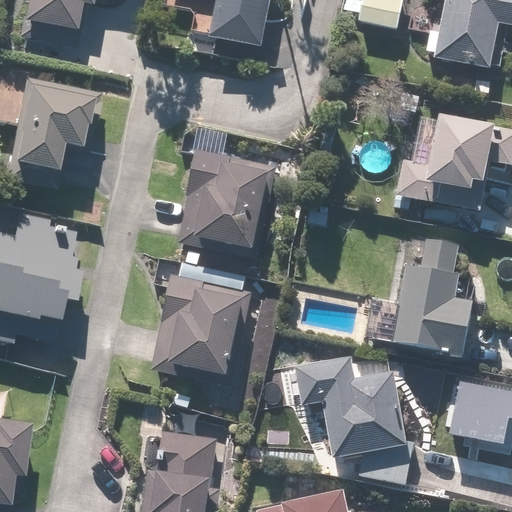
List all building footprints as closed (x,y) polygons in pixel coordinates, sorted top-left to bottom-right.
[(25,0),(17,43),(70,53),(78,11),(85,12),(87,0),(25,0)] [(162,0),(160,10),(194,18),(190,35),(208,39),(207,45),(257,56),(270,0),(162,0)] [(363,0),(363,4),(346,1),(344,12),(354,13),(353,20),(360,21),(359,27),(398,33),(402,0),(363,0)] [(425,58),(435,59),(434,65),(490,74),(498,28),(511,30),(511,0),(443,0),(440,22),(434,21),(432,36),(429,35),(425,58)] [(99,98),(22,83),(2,187),(48,196),(57,152),(75,156),(80,130),(83,131),(87,112),(96,114),(99,98)] [(511,165),(511,132),(434,122),(431,147),(407,144),(399,205),(479,216),(485,168),(511,172),(511,165)] [(273,171),(194,156),(175,251),(254,267),(273,171)] [(69,246),(0,235),(0,351),(6,352),(8,341),(49,348),(57,302),(72,304),(77,276),(68,275),(70,264),(66,263),(69,246)] [(476,316),(468,315),(469,306),(453,304),(456,280),(451,279),(456,248),(408,239),(390,347),(460,358),(464,334),(473,335),(476,316)] [(251,295),(170,278),(149,375),(223,391),(241,309),(248,310),(251,295)] [(329,461),(355,458),(357,482),(408,488),(411,449),(404,450),(398,376),(352,380),(351,363),(296,370),(299,407),(325,405),(329,461)] [(511,389),(461,380),(452,432),(508,442),(511,418),(511,389)] [(205,511),(213,442),(193,440),(196,418),(171,415),(169,434),(164,433),(162,458),(175,459),(173,472),(161,471),(160,476),(145,474),(140,511),(205,511)] [(0,511),(4,511),(6,483),(21,483),(23,431),(0,429),(0,511)] [(255,511),(254,511),(347,511),(344,496),(255,511)]
